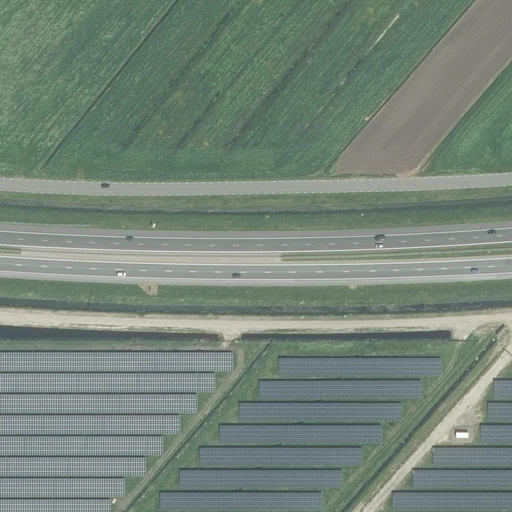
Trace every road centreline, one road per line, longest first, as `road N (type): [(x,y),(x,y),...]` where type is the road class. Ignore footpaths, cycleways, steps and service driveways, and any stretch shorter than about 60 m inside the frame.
road 1 (unclassified): [(511,316),(188,326),(0,316)]
road 2 (motorway): [(511,235),(304,245),(0,238)]
road 3 (motorway): [(0,264),(276,273),(511,266)]
road 4 (unclassified): [(282,188),(0,184)]
road 5 (unclassified): [(282,188),(511,179)]
